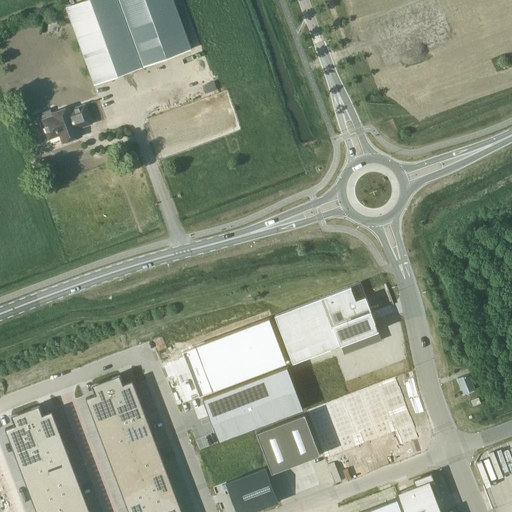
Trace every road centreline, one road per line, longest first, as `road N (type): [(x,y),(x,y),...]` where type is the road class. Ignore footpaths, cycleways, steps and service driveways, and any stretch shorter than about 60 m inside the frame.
road 1 (unclassified): [(0,405),(147,350),(210,511)]
road 2 (secondary): [(0,312),(285,222)]
road 3 (unclassified): [(402,269),(430,392),(453,450)]
road 4 (unclassified): [(453,450),(292,511)]
